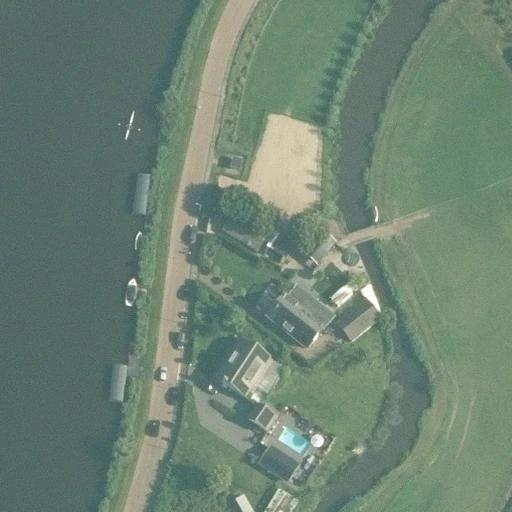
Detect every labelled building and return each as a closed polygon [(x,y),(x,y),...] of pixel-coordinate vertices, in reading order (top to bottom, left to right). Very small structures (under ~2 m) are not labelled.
[(241,163),(231,161),(229,170),(239,173),(241,163)] [(235,215),(223,236),(257,257),(264,245),(269,235),(235,215)] [(320,237),(304,258),(316,268),(332,246),(320,237)] [(351,284),(330,303),(336,311),(358,292),(351,284)] [(351,343),(380,321),(365,301),(336,324),(351,343)] [(283,303),(270,320),(291,337),(286,344),(300,356),(319,333),(283,303)] [(269,363),(242,346),(239,343),(225,366),(215,381),(223,386),(221,388),(225,390),(226,388),(245,401),(269,363)] [(256,407),(246,422),(265,435),(275,419),(256,407)] [(264,470),(286,479),(293,462),(271,453),(264,470)] [(276,492),(269,511),(293,511),(298,499),(276,492)]
